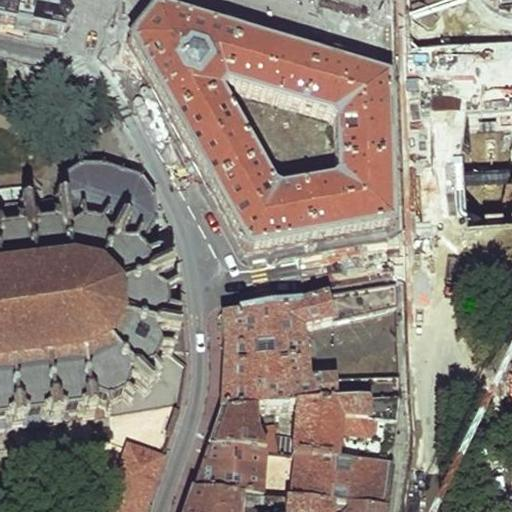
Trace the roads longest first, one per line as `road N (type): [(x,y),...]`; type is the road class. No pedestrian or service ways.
road 1 (residential): [(0,52),(77,66),(115,92),(176,205),(198,292)]
road 2 (residential): [(198,292),(196,385),(158,511)]
road 3 (residential): [(198,292),(399,256)]
road 4 (primary): [(432,346),(443,494)]
